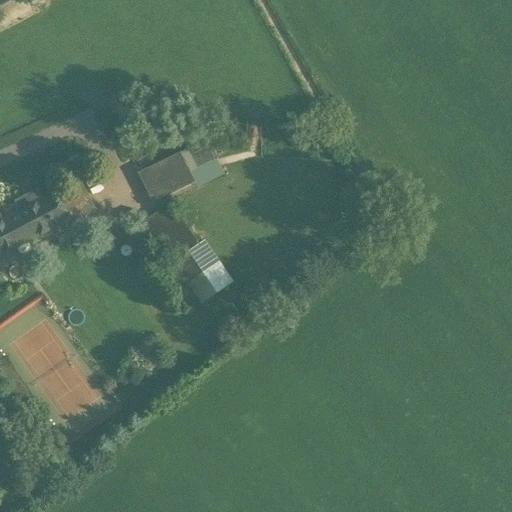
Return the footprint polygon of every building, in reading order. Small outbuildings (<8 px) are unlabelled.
[(187,167),(146,187),(153,201),(194,181),(187,167)] [(79,183),(55,196),(0,225),(0,254),(67,218),(69,222),(93,209),(79,183)] [(172,261),(200,242),(171,200),(143,219),(172,261)] [(126,235),(135,250),(150,242),(141,227),(126,235)] [(182,266),(196,304),(222,294),(208,256),(182,266)] [(226,284),(233,277),(219,263),(212,270),(226,284)] [(47,293),(0,320),(0,326),(32,381),(38,378),(72,436),(116,411),(47,293)]
